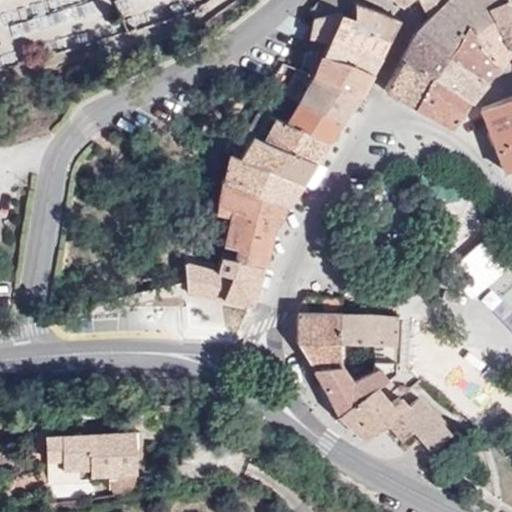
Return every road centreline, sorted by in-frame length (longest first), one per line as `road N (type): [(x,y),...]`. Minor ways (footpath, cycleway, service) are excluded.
road 1 (residential): [(290,0),(241,48),(87,118),(57,156),(32,310),(38,356)]
road 2 (residential): [(371,108),(302,234),(258,354)]
road 3 (tertiary): [(266,392),(324,445),(448,511)]
road 4 (residential): [(233,368),(179,355),(38,356)]
road 5 (residential): [(383,0),(410,17),(371,108)]
